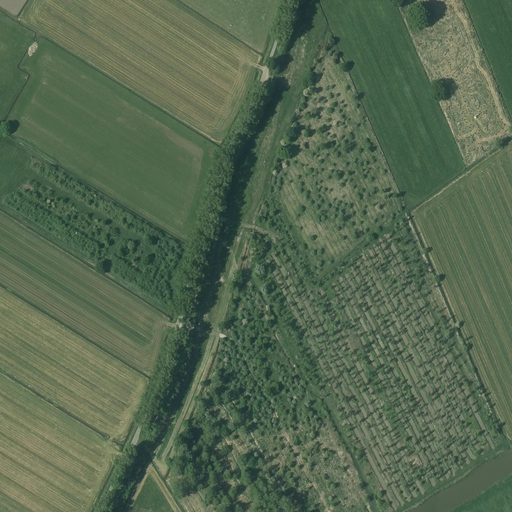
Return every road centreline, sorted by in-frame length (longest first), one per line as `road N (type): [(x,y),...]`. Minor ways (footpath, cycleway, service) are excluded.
road 1 (unclassified): [(99,511),(176,328),(223,170),(290,0)]
road 2 (track): [(377,511),(250,273),(268,248),(258,229),(245,224),(214,326),(176,328)]
road 3 (track): [(245,224),(313,46)]
road 4 (track): [(511,441),(399,511)]
